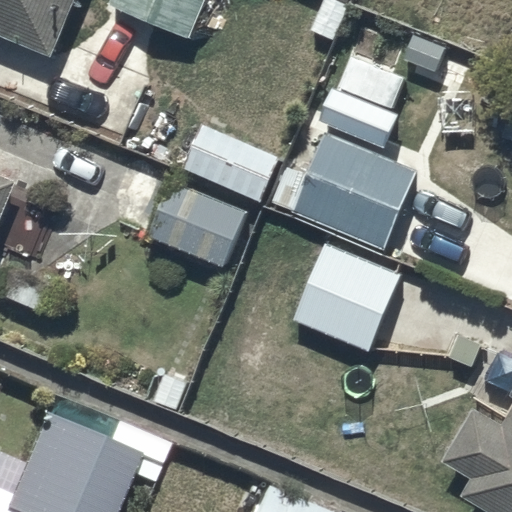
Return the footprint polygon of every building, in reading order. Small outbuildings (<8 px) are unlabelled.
[(73,0),(0,0),(0,22),(55,45),(73,0)] [(129,0),(198,27),(208,0),(129,0)] [(337,78),(324,109),(389,136),(402,105),(337,78)] [(207,112),(188,158),(265,191),(285,145),(207,112)] [(291,159),(276,194),(389,241),(421,164),(329,125),(312,167),(291,159)] [(19,166),(0,158),(0,243),(39,259),(55,218),(7,199),(19,166)] [(175,169),(151,224),(229,256),(252,201),(175,169)] [(406,265),(328,233),(295,311),(375,343),(406,265)] [(511,511),(511,402),(504,415),(479,400),(449,451),(474,466),(463,485),(510,511),(511,511)] [(110,429),(44,403),(12,486),(0,480),(0,511),(33,511),(36,507),(47,511),(114,511),(132,467),(155,476),(170,438),(115,416),(110,429)] [(341,511),(343,507),(264,477),(252,511),(341,511)]
